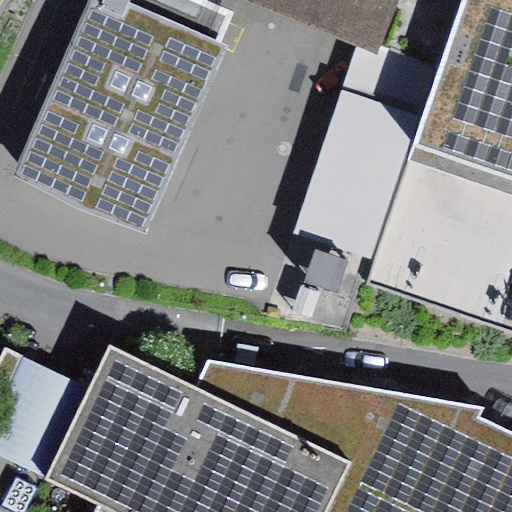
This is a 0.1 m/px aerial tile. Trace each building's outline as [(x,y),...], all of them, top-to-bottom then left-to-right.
[(91,0),(13,181),(78,215),(147,239),(227,53),(219,50),(234,15),(198,0),(91,0)] [(463,0),(233,0),(378,58),(381,48),(442,68),(463,0)] [(511,0),(463,0),(442,68),(373,267),(366,288),(511,334),(511,0)] [(378,58),(354,50),(289,238),(373,267),(442,68),(381,48),(378,58)] [(347,265),(315,256),(306,285),(338,295),(347,265)] [(511,511),(511,438),(477,423),(484,413),(210,364),(199,392),(109,350),(89,393),(46,484),(99,508),(96,511),(511,511)] [(0,461),(46,484),(89,393),(6,354),(0,367),(0,461)]
